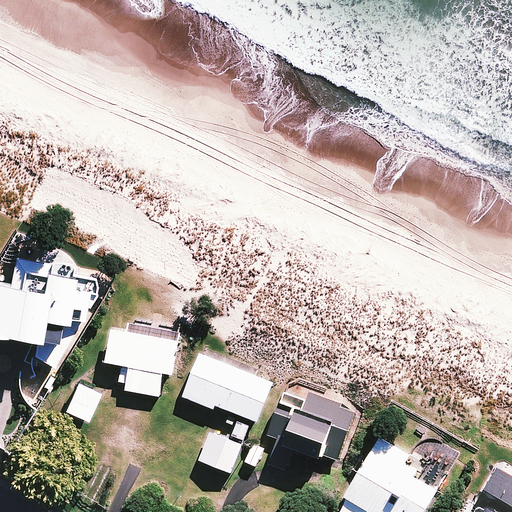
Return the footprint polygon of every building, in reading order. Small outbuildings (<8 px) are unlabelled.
[(50,263),(18,256),(11,292),(0,289),(0,328),(23,333),(29,306),(47,309),(38,356),(56,360),(60,344),(70,346),(77,314),(85,316),(90,289),(75,286),(77,274),(49,268),(50,263)] [(182,330),(132,321),(130,332),(114,330),(109,362),(124,364),(120,389),(161,396),(165,372),(175,374),(182,330)] [(236,426),(241,413),(259,421),(275,383),(203,354),(186,396),(216,408),(217,404),(232,410),(227,423),(236,426)] [(48,394),(36,379),(20,391),(32,406),(48,394)] [(101,392),(80,382),(67,409),(89,419),(101,392)] [(308,402),(287,393),(269,434),(281,439),(271,463),(287,470),(297,445),(337,462),(358,412),(312,393),(308,402)] [(244,444),(213,432),(202,459),(233,471),(244,444)] [(421,461),(380,437),(336,511),(379,511),(382,508),(388,511),(397,511),(399,510),(402,511),(425,511),(438,490),(412,475),(421,461)] [(268,449),(255,443),(246,461),(259,467),(268,449)] [(511,511),(511,475),(496,468),(473,511),(511,511)]
